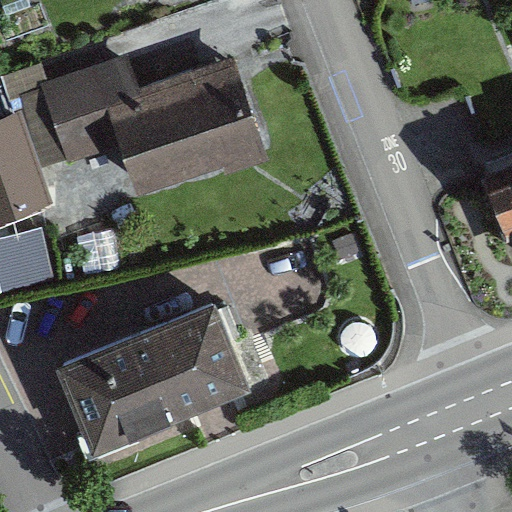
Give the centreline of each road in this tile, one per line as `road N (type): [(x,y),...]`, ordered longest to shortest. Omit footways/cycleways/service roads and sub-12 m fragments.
road 1 (residential): [(486,407),(324,0)]
road 2 (secondary): [(486,407),(207,511)]
